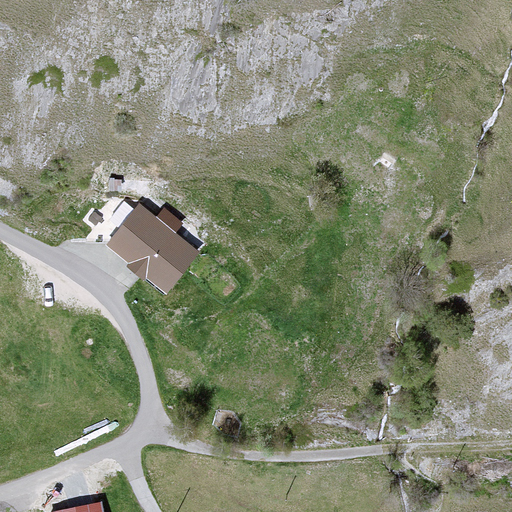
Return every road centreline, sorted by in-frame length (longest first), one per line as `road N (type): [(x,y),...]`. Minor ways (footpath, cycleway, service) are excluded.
road 1 (unclassified): [(0,230),(78,269),(117,308),(143,374),(145,413),(134,432),(101,450),(0,489)]
road 2 (track): [(511,442),(275,457),(193,443),(145,413)]
